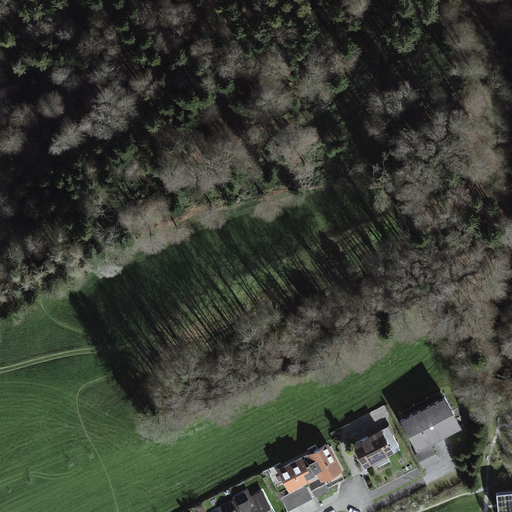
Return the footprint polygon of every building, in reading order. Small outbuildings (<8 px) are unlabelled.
[(446,398),(401,422),(417,453),(462,429),(446,398)] [(382,430),(353,445),(365,469),(373,464),(375,468),(388,461),(387,458),(394,454),(382,430)] [(328,444),(307,455),(311,464),(309,465),(310,466),(314,475),(317,474),(321,483),(343,472),(328,444)] [(432,446),(415,454),(424,470),(440,461),(432,446)] [(302,458),(278,469),(289,493),(313,481),(311,478),(315,476),(314,475),(310,466),(306,467),(302,458)] [(326,484),(312,491),(315,498),(330,490),(326,484)] [(313,499),(306,485),(281,498),(288,511),(313,499)] [(220,511),(273,511),(263,491),(251,497),(248,490),(232,499),(233,501),(218,508),(220,511)] [(511,511),(511,493),(496,494),(497,511),(511,511)]
